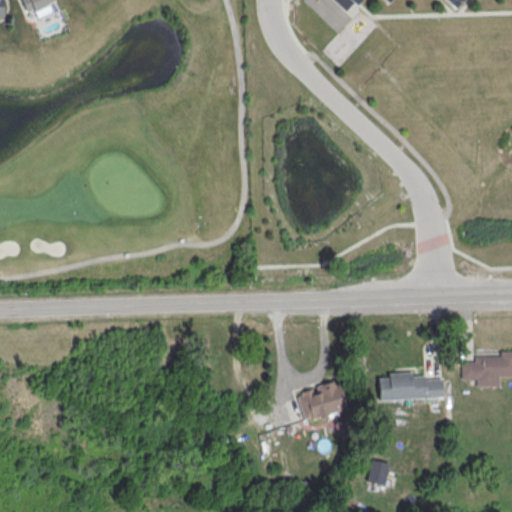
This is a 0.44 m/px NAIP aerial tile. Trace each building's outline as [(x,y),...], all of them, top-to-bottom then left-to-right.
[(20,0),(29,18),(58,8),(53,0),(20,0)] [(332,0),(344,12),(353,3),(355,6),(361,0),(384,0),(387,3),(389,0),(446,0),(455,8),(462,0),(332,0)] [(511,351),(511,376),(498,376),(498,386),(475,387),(475,379),(460,380),(460,361),(474,361),(474,356),(499,356),(499,351),(511,351)] [(378,401),(442,397),(441,378),(424,379),(424,375),(411,376),(410,372),(387,373),(387,377),(377,378),(378,401)] [(338,382),(347,407),(311,419),(310,417),(303,419),(296,397),(301,395),(300,392),(310,388),(311,391),(316,390),(315,386),(332,380),(333,384),(338,382)] [(370,460),(388,463),(383,485),(365,481),(370,460)]
